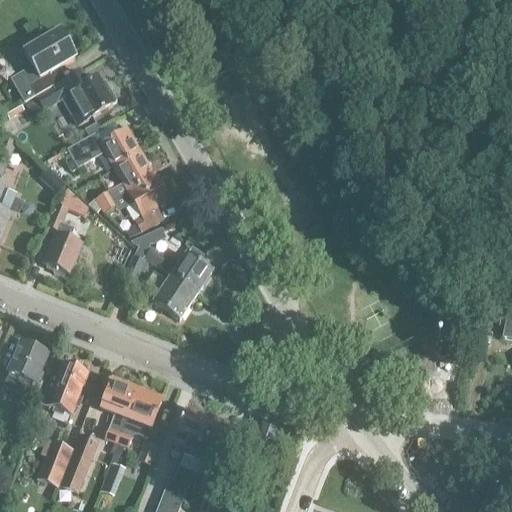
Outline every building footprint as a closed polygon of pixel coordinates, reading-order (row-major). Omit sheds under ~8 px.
[(30,72),(11,83),(25,106),(55,88),(49,76),(60,70),(75,62),(58,34),(21,56),(30,72)] [(0,59),(0,77),(16,69),(9,55),(0,59)] [(80,75),(55,89),(55,91),(63,103),(77,130),(92,122),(113,109),(113,107),(118,105),(106,84),(101,87),(97,81),(87,87),(80,75)] [(55,91),(37,101),(45,113),(63,103),(55,91)] [(43,114),(36,102),(25,108),(32,120),(43,114)] [(114,173),(141,158),(127,133),(100,149),(114,173)] [(92,138),(66,154),(72,164),(77,172),(77,173),(103,157),(98,148),(92,138)] [(17,147),(6,142),(4,142),(0,152),(0,180),(2,181),(17,147)] [(114,173),(122,187),(109,195),(94,203),(100,213),(112,205),(112,206),(115,204),(121,201),(128,197),(155,181),(141,158),(114,173)] [(72,164),(66,168),(70,176),(77,172),(72,164)] [(56,181),(48,191),(56,198),(65,189),(56,181)] [(155,181),(128,197),(121,201),(127,210),(133,207),(141,219),(133,223),(141,237),(142,237),(163,223),(157,212),(169,205),(155,181)] [(0,241),(18,198),(5,192),(6,190),(0,187),(0,241)] [(112,205),(100,213),(103,218),(118,210),(115,204),(112,206),(112,205)] [(57,236),(56,238),(44,268),(56,273),(54,277),(64,281),(65,277),(69,278),(81,248),(69,243),(74,232),(62,227),(68,213),(56,208),(47,231),(52,233),(57,236)] [(147,239),(130,246),(138,251),(134,260),(135,260),(142,263),(144,260),(145,261),(151,252),(149,250),(151,248),(147,239)] [(130,253),(120,248),(113,264),(124,268),(130,253)] [(145,261),(143,263),(145,264),(158,273),(159,271),(163,265),(166,261),(151,251),(151,252),(145,261)] [(163,265),(159,271),(171,280),(170,282),(197,298),(212,277),(197,266),(202,258),(192,251),(187,259),(186,259),(179,269),(169,262),(166,267),(163,265)] [(133,259),(125,278),(137,284),(146,265),(142,263),(135,260),(134,260),(133,259)] [(170,282),(167,286),(153,277),(145,289),(159,298),(153,307),(179,324),(197,298),(170,282)] [(511,307),(509,306),(506,318),(501,340),(511,342),(511,307)] [(8,377),(4,387),(6,392),(17,397),(17,399),(28,404),(35,407),(47,378),(42,376),(49,359),(46,358),(20,346),(7,376),(8,377)] [(52,376),(39,408),(72,421),(76,411),(79,412),(85,397),(80,395),(87,377),(62,367),(58,379),(52,376)] [(116,447),(135,396),(110,386),(100,413),(113,418),(104,443),(116,447)] [(135,396),(116,447),(112,461),(118,463),(123,450),(128,452),(138,427),(150,432),(160,405),(135,396)] [(10,407),(10,408),(3,423),(27,432),(33,417),(10,407)] [(195,456),(207,423),(184,414),(172,447),(195,456)] [(230,432),(207,423),(195,456),(218,465),(230,432)] [(267,469),(278,438),(257,431),(246,462),(248,463),(241,484),(239,483),(229,511),(247,511),(256,488),(254,488),(257,479),(261,481),(265,468),(267,469)] [(98,446),(83,440),(63,490),(79,496),(98,446)] [(40,459),(41,459),(44,460),(35,483),(58,492),(73,454),(46,443),(40,459)] [(136,465),(150,470),(158,450),(144,445),(136,465)] [(192,462),(183,458),(173,483),(183,487),(192,462)] [(118,486),(125,468),(111,462),(104,481),(118,486)] [(203,466),(192,462),(183,487),(188,489),(193,491),(203,466)] [(218,511),(229,488),(211,481),(198,511),(218,511)] [(171,482),(160,510),(166,511),(178,511),(182,505),(188,489),(183,487),(173,483),(171,482)] [(226,511),(229,504),(224,502),(220,511),(226,511)]
